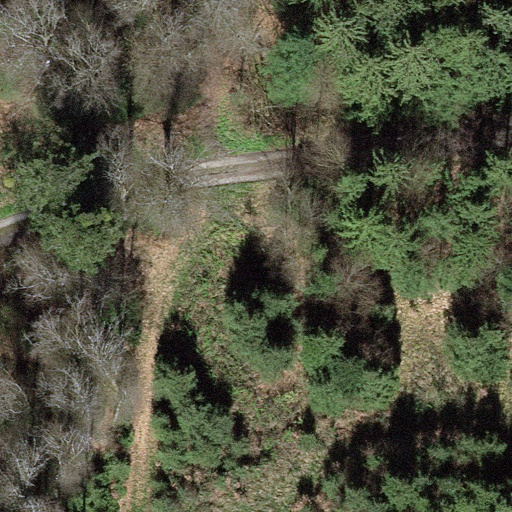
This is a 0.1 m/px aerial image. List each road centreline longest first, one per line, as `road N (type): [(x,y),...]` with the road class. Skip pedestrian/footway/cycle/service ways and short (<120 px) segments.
road 1 (track): [(210,154),(511,125)]
road 2 (track): [(0,229),(210,154)]
road 3 (track): [(242,0),(210,154)]
